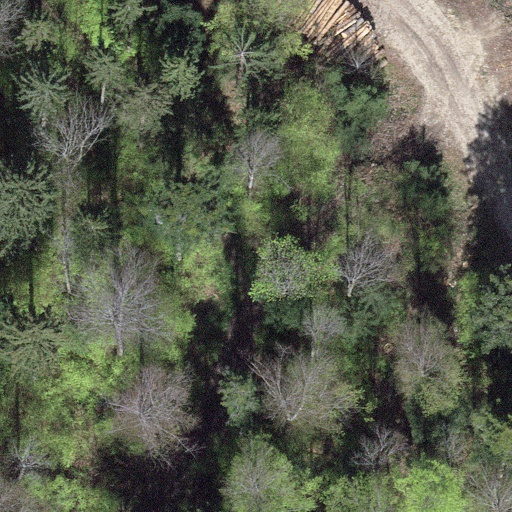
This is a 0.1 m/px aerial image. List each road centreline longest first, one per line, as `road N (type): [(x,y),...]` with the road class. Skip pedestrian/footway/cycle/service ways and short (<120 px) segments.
road 1 (track): [(49,0),(194,178),(231,280),(229,388),(152,511)]
road 2 (track): [(511,265),(469,118),(393,0)]
